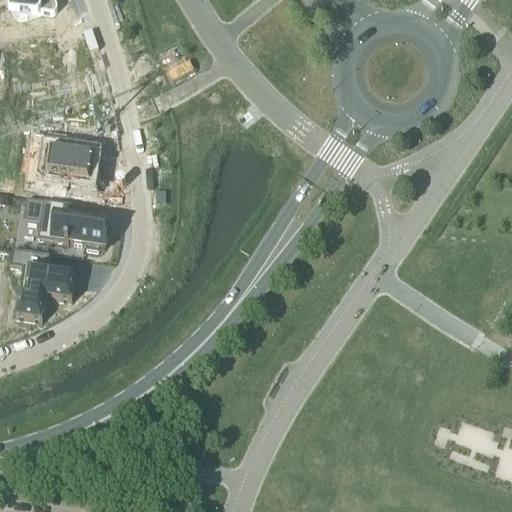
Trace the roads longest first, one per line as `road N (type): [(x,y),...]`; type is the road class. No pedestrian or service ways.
road 1 (secondary): [(367,112),(292,235),(180,366),(73,436),(0,460)]
road 2 (residential): [(0,367),(68,337),(123,290),(140,245),(137,185),(91,0)]
road 3 (secondary): [(367,112),(410,118),(433,100),(440,58),(422,34)]
